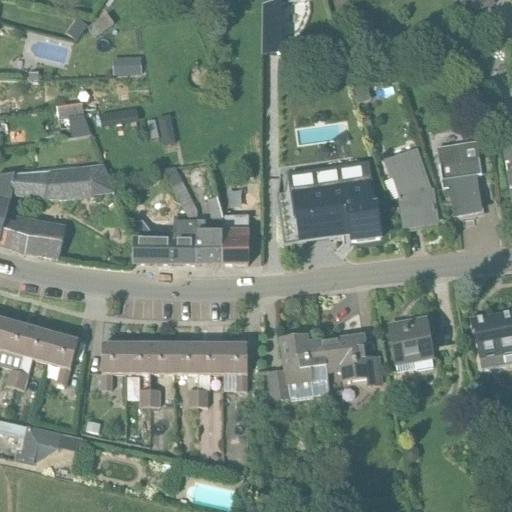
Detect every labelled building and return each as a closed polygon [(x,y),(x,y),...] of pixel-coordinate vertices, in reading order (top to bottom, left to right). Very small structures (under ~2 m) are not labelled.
[(281,59),(282,4),(263,8),(262,58),(281,59)] [(77,21),(66,37),(77,45),(88,29),(77,21)] [(41,36),(37,52),(70,59),(73,43),(41,36)] [(131,59),(132,77),(141,76),(140,58),(131,59)] [(402,73),(399,76),(401,81),(406,81),(408,77),(406,73),(402,73)] [(58,123),(77,121),(84,120),(82,106),(57,111),(58,123)] [(511,123),(511,124),(507,116),(504,117),(506,122),(494,128),(497,145),(502,144),(511,206),(511,205),(511,123)] [(362,121),(365,130),(371,128),(368,119),(362,121)] [(151,141),(161,139),(157,122),(148,124),(151,141)] [(173,135),(166,132),(160,133),(163,149),(176,147),(173,135)] [(481,178),(476,146),(436,152),(439,169),(443,192),(450,191),(454,218),(478,215),(473,179),(481,178)] [(429,195),(415,155),(386,165),(401,207),(404,230),(436,225),(431,195),(429,195)] [(365,165),(364,166),(366,183),(276,196),(276,198),(283,248),(343,239),(342,235),(350,234),(352,246),(380,242),(375,208),(371,209),(365,165)] [(114,196),(103,169),(49,174),(15,178),(11,196),(50,203),(64,205),(78,203),(94,202),(93,199),(114,196)] [(197,214),(175,170),(162,173),(186,220),(173,220),(173,226),(197,226),(197,214)] [(0,179),(0,241),(10,204),(9,204),(11,196),(15,178),(0,179)] [(221,215),(217,201),(207,202),(209,221),(211,221),(211,236),(222,236),(222,234),(222,221),(222,215),(221,215)] [(222,215),(222,221),(222,234),(222,236),(222,269),(248,269),(248,215),(222,215)] [(59,262),(65,233),(21,223),(12,252),(25,257),(59,262)] [(190,269),(191,230),(197,230),(197,226),(173,226),(173,244),(163,244),(163,234),(152,234),(152,244),(133,244),(132,268),(190,269)] [(205,226),(197,226),(197,230),(191,230),(190,269),(196,269),(222,269),(222,236),(211,236),(205,236),(205,226)] [(479,355),(511,349),(511,316),(473,323),(479,355)] [(0,353),(8,325),(0,322),(0,353)] [(416,372),(433,369),(425,324),(389,330),(396,368),(415,365),(416,372)] [(24,360),(32,331),(8,325),(0,353),(24,360)] [(32,331),(24,360),(32,362),(47,366),(55,338),(32,331)] [(66,389),(78,344),(55,338),(47,366),(61,370),(57,386),(66,389)] [(327,378),(322,346),(306,348),(305,341),(282,344),(285,374),(267,377),(271,404),(290,402),(290,405),(314,402),(314,399),(329,397),(327,378)] [(362,341),(322,346),(327,378),(342,376),(343,384),(366,381),(367,389),(380,388),(377,360),(365,361),(362,341)] [(111,377),(126,378),(126,348),(102,348),(101,394),(111,394),(111,377)] [(126,378),(136,378),(150,378),(150,348),(126,348),(126,378)] [(174,378),(174,348),(150,348),(150,378),(174,378)] [(199,348),(174,348),(174,378),(188,378),(188,394),(198,394),(198,378),(199,348)] [(223,378),(223,348),(199,348),(198,378),(209,378),(223,378)] [(247,349),(223,348),(223,378),(237,378),(237,395),(247,395),(247,349)] [(19,375),(9,372),(4,389),(15,392),(19,375)] [(29,378),(28,377),(19,375),(15,392),(9,413),(19,416),(29,378)] [(140,394),(140,410),(141,410),(150,410),(150,394),(140,394)] [(150,410),(159,411),(159,394),(150,394),(150,410)] [(198,411),(198,394),(188,394),(188,411),(198,411)] [(198,394),(198,411),(207,411),(207,394),(198,394)] [(27,431),(0,424),(0,436),(24,442),(21,454),(16,453),(13,463),(34,468),(38,448),(57,452),(61,438),(27,431)] [(88,425),(87,434),(99,436),(100,427),(88,425)] [(511,456),(483,461),(486,482),(511,478),(511,456)] [(467,511),(489,511),(487,498),(466,501),(467,511)]
